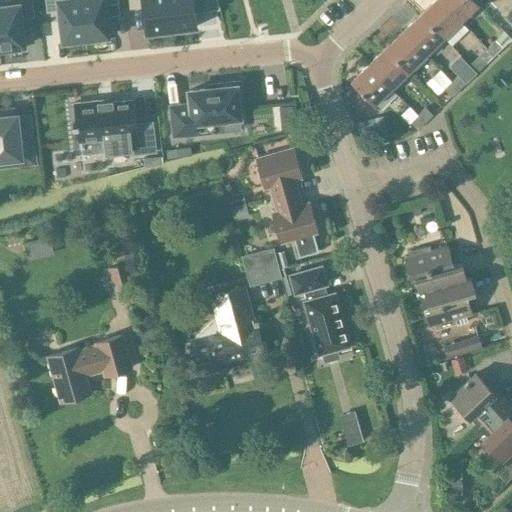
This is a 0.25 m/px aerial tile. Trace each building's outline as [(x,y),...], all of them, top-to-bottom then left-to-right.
[(0,49),(10,48),(10,52),(23,50),(22,47),(26,46),(22,18),(35,16),(32,0),(8,0),(0,1),(0,49)] [(45,0),(46,11),(58,10),(62,42),(85,39),(79,0),(45,0)] [(79,0),(85,39),(90,38),(91,42),(105,41),(104,37),(109,36),(105,4),(118,2),(118,0),(79,0)] [(167,0),(128,0),(130,8),(142,6),(146,33),(158,31),(159,35),(171,33),(167,0)] [(167,0),(171,33),(184,32),(183,28),(196,27),(193,0),(194,0),(167,0)] [(442,38),(459,21),(438,0),(434,0),(419,15),(442,38)] [(438,0),(459,21),(477,4),(472,0),(438,0)] [(505,16),(510,11),(507,0),(472,0),(477,4),(487,0),(495,8),(497,6),(505,16)] [(424,55),(442,38),(419,15),(402,31),(424,55)] [(407,72),(424,55),(402,31),(384,48),(407,72)] [(495,39),(485,49),(492,57),(502,47),(495,39)] [(390,88),(407,72),(384,48),(367,64),(390,88)] [(492,57),(485,49),(479,55),(486,62),(492,57)] [(373,105),(390,88),(367,64),(349,81),(373,105)] [(438,69),(430,81),(442,89),(450,77),(438,69)] [(459,73),(450,82),(457,90),(467,81),(459,73)] [(170,111),(173,136),(213,132),(212,120),(240,117),(238,101),(242,101),(240,81),(217,83),(218,87),(189,90),(190,108),(171,110),(171,105),(169,105),(170,111)] [(457,90),(450,82),(444,88),(452,96),(457,90)] [(135,124),(132,99),(112,102),(111,100),(97,101),(97,100),(74,103),(75,106),(70,106),(73,131),(77,131),(79,140),(103,137),(105,153),(130,150),(130,154),(155,151),(152,122),(135,124)] [(417,115),(418,114),(410,107),(403,114),(410,122),(417,115)] [(418,114),(417,115),(424,123),(433,115),(425,107),(418,114)] [(16,118),(16,115),(0,116),(0,159),(20,157),(20,154),(32,153),(28,117),(16,118)] [(424,123),(417,115),(410,122),(417,129),(424,123)] [(177,157),(191,155),(190,147),(176,148),(177,157)] [(167,158),(177,157),(176,148),(166,149),(167,158)] [(270,186),(274,199),(298,192),(295,179),(302,177),(293,148),(256,158),(265,187),(270,186)] [(162,163),(161,156),(144,158),(144,168),(162,163)] [(298,192),(274,199),(277,211),(272,213),(280,242),(317,232),(309,203),(302,205),(298,192)] [(231,208),(243,205),(239,193),(228,197),(231,208)] [(231,209),(235,220),(246,217),(243,206),(231,209)] [(49,236),(24,242),(28,257),(53,251),(49,236)] [(418,290),(423,289),(465,276),(461,260),(452,263),(446,244),(430,248),(429,244),(407,250),(408,254),(404,256),(409,276),(414,275),(418,290)] [(274,247),(242,256),(250,286),(282,277),(274,247)] [(116,294),(134,290),(137,289),(129,261),(108,267),(116,294)] [(337,357),(335,349),(348,345),(334,292),(325,295),(323,285),(325,284),(320,266),(289,275),(294,293),(304,290),(306,300),(303,301),(318,354),(322,353),(324,361),(337,357)] [(470,274),(465,276),(423,289),(427,302),(422,304),(429,325),(433,324),(434,329),(456,322),(455,318),(472,313),(466,293),(474,291),(470,274)] [(211,295),(216,315),(192,339),(201,373),(264,356),(255,323),(259,322),(258,317),(253,318),(244,286),(211,295)] [(105,375),(131,367),(122,334),(96,342),(97,345),(78,350),(77,347),(48,356),(61,401),(90,392),(85,374),(104,369),(105,375)] [(478,335),(461,340),(464,352),(482,347),(478,335)] [(469,415),(478,424),(504,399),(495,389),(492,392),(474,373),(449,396),(468,416),(469,415)] [(511,407),(504,399),(478,424),(487,433),(480,439),(500,460),(511,448),(511,422),(506,416),(511,410),(511,407)] [(362,441),(358,425),(344,429),(348,445),(362,441)]
